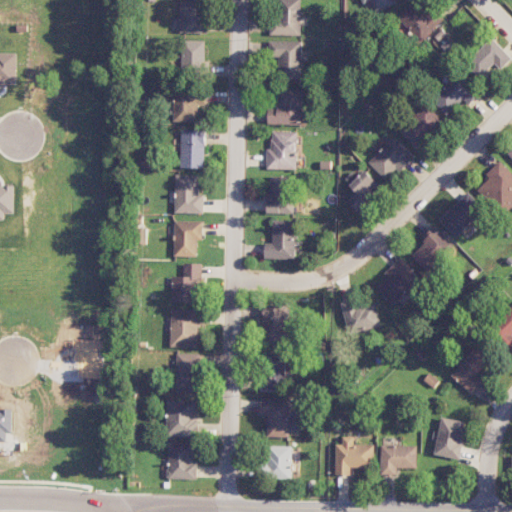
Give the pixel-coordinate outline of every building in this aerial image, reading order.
[(180,0),(180,33),(206,33),(206,0),(180,0)] [(274,0),(274,35),(300,35),(300,0),(274,0)] [(376,13),(399,3),(397,0),(361,0),(364,4),(371,1),(376,13)] [(444,19),(431,6),(425,12),(414,2),(398,19),(423,42),(444,19)] [(495,64),(501,70),(511,57),(511,56),(491,37),(467,63),(482,77),(495,64)] [(205,41),(182,40),(181,74),(204,75),(205,41)] [(279,79),(301,80),(302,41),(269,41),(269,57),(279,57),(279,79)] [(0,86),(8,86),(8,82),(17,82),(17,53),(0,53),(0,86)] [(447,115),(464,99),(469,104),(479,94),(458,73),(431,98),(447,115)] [(302,125),(302,90),(279,90),(279,108),(269,108),(268,124),(302,125)] [(175,122),(204,121),(203,93),(174,93),(175,122)] [(444,123),(426,103),(398,129),(416,149),(444,123)] [(180,168),(205,168),(205,130),(181,130),(180,168)] [(267,169),(297,169),(297,131),(272,131),(272,148),(267,148),(267,169)] [(368,162),(385,179),(395,170),(398,173),(414,157),(395,136),(385,145),(386,146),(368,162)] [(485,174),(489,178),(478,188),(503,215),(511,206),(511,172),(500,160),(485,174)] [(357,191),(347,201),(359,213),(383,187),(364,170),(350,185),(357,191)] [(174,213),(203,214),(204,194),(199,194),(200,175),(176,174),(174,213)] [(267,213),(294,213),(293,176),(270,177),(271,194),(267,194),(267,213)] [(0,219),(5,220),(5,213),(14,213),(14,185),(0,185),(0,219)] [(439,219),(455,236),(484,210),(468,193),(439,219)] [(272,243),(265,242),(264,258),(295,259),(296,221),(273,220),(272,243)] [(203,221),(175,221),(174,256),(197,257),(197,240),(202,240),(203,221)] [(410,253),(427,271),(454,245),(437,227),(410,253)] [(376,289),(395,306),(421,278),(399,257),(384,274),(387,277),(376,289)] [(171,302),(200,302),(201,263),(184,263),(183,277),(171,276),(171,302)] [(348,333),(381,326),(375,297),(342,304),(348,333)] [(288,305),(263,304),(262,343),(287,344),(288,305)] [(511,307),(491,327),(509,346),(511,343),(511,307)] [(170,346),(198,347),(199,309),(171,308),(170,346)] [(483,381),(477,377),(493,358),(477,345),(452,375),(473,393),(483,381)] [(177,391),(199,391),(198,353),(176,353),(177,391)] [(285,391),(286,353),(264,353),(263,390),(285,391)] [(261,413),(268,413),(267,436),(290,437),(290,420),(298,420),(299,399),(261,398),(261,413)] [(196,400),(167,400),(166,436),(196,436),(196,400)] [(436,456),(461,458),(465,420),(440,418),(436,456)] [(336,444),(336,475),(352,475),(353,467),(374,467),(375,444),(354,444),(355,436),(342,436),(342,444),(336,444)] [(197,479),(197,463),(194,463),(194,443),(168,442),(167,478),(197,479)] [(417,468),(417,446),(381,445),(381,474),(398,475),(398,468),(417,468)] [(292,446),(270,446),(270,459),(263,460),(263,478),(292,477),(292,446)]
